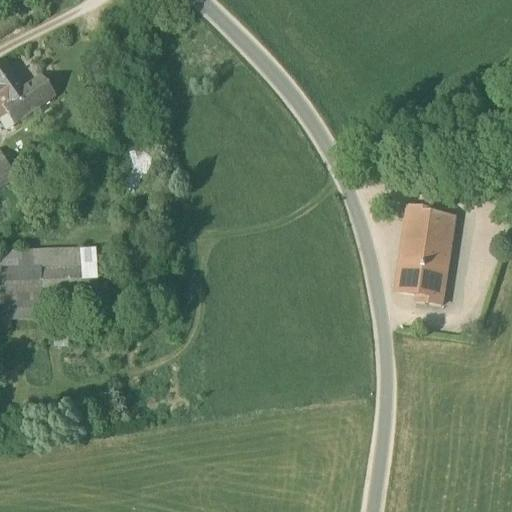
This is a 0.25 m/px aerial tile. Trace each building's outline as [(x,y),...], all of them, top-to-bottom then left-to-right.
[(24,91),(4,62),(0,64),(0,123),(1,123),(7,132),(15,126),(14,126),(54,98),(41,79),(24,91)] [(0,191),(16,182),(0,155),(0,191)] [(115,192),(126,192),(125,176),(114,177),(115,192)] [(441,310),(444,291),(449,256),(454,221),(436,219),(437,215),(408,211),(396,295),(414,298),(413,305),(441,310)] [(498,236),(511,235),(511,223),(498,223),(498,236)] [(100,275),(98,245),(83,246),(84,276),(100,275)] [(81,283),(80,251),(0,253),(0,323),(42,322),(41,294),(98,292),(98,282),(81,283)] [(123,282),(141,281),(140,263),(122,264),(123,282)]
